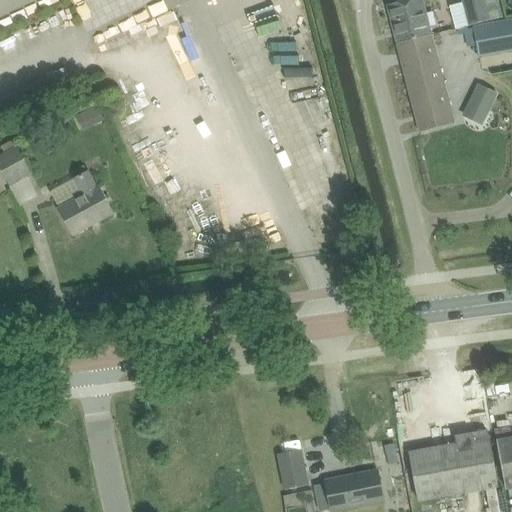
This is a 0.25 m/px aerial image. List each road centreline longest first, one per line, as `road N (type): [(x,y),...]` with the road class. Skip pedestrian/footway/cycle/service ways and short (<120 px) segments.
road 1 (secondary): [(89,359),(435,310)]
road 2 (unclassified): [(435,310),(367,0)]
road 3 (unclassified): [(117,511),(89,359)]
